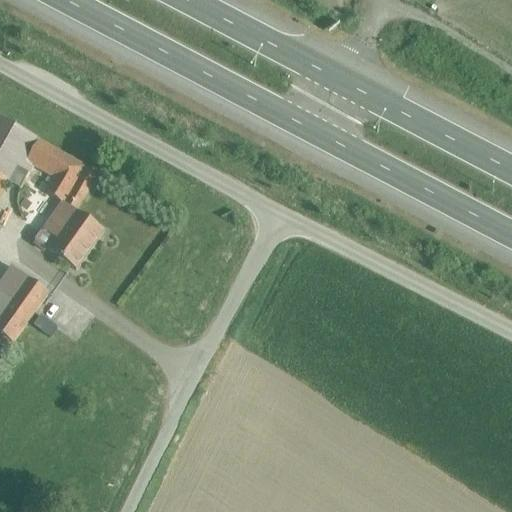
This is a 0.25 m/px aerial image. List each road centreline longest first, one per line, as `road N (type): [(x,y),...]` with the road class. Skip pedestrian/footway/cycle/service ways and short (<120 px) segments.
road 1 (trunk): [(62,0),(511,236)]
road 2 (trunk): [(511,168),(191,0)]
road 3 (unclassified): [(278,216),(128,511)]
road 4 (unclassified): [(0,59),(278,216)]
road 5 (unclassified): [(278,216),(511,331)]
